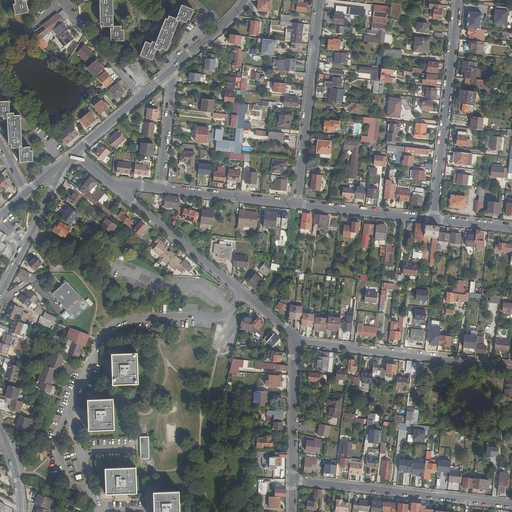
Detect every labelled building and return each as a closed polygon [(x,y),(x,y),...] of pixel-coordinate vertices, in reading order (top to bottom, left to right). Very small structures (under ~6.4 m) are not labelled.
[(16,0),(15,0),(16,4),(14,5),(16,15),(28,13),(25,0),(16,0)] [(124,41),(124,30),(122,30),(121,26),(114,27),(112,0),(99,0),(100,1),(101,23),(103,23),(103,27),(111,27),(111,41),(124,41)] [(298,0),(298,7),(307,9),(308,4),(303,3),(301,3),(301,0),(298,0)] [(259,1),(258,10),(271,13),(273,3),(264,1),(259,1)] [(392,4),(391,16),(400,18),(402,5),(392,4)] [(443,6),(428,4),(428,10),(434,10),(434,20),(442,21),(443,6)] [(194,10),(182,5),(177,19),(169,16),(168,20),(166,19),(156,43),(152,42),(152,44),(146,42),(141,56),(153,60),(157,50),(161,51),(162,48),(167,50),(179,20),(187,23),(188,19),(190,20),(194,10)] [(376,18),(388,20),(389,7),(376,6),(374,18),(376,18)] [(63,10),(58,15),(63,22),(68,17),(69,17),(63,10)] [(480,11),(470,10),(468,26),(478,27),(480,11)] [(34,32),(41,39),(53,30),(62,23),(63,22),(58,15),(57,14),(39,28),(34,32)] [(251,21),(249,37),(258,38),(260,22),(251,21)] [(373,22),(371,30),(379,31),(386,32),(387,25),(376,26),(375,22),(373,22)] [(429,23),(419,22),(417,32),(428,33),(429,23)] [(62,23),(53,30),(59,37),(57,38),(64,47),(73,40),(66,31),(68,30),(62,23)] [(292,27),(288,26),(287,32),(291,32),(290,42),(301,43),(304,24),(292,23),(292,27)] [(484,30),(468,29),(468,35),(469,35),(469,39),(472,40),(472,41),(483,42),(484,30)] [(378,43),(384,44),(386,32),(379,31),(379,32),(378,43)] [(242,36),(231,34),(229,43),(241,45),(242,36)] [(429,39),(416,37),(415,51),(428,52),(429,39)] [(260,38),(259,38),(258,41),(263,42),(262,45),(260,44),(259,55),(266,55),(267,49),(272,49),(272,43),(268,42),(268,39),(263,39),(260,38)] [(340,41),(329,40),(328,49),(339,50),(340,41)] [(483,42),(472,41),(471,50),(473,51),(473,54),(484,55),(485,42),(483,42)] [(72,56),(79,45),(74,42),(68,53),(72,56)] [(86,61),(93,54),(85,46),(78,53),(86,61)] [(402,51),(384,49),(383,56),(402,58),(402,51)] [(328,58),(328,63),(346,65),(351,65),(351,60),(347,60),(348,52),(339,51),(339,53),(336,53),(335,59),(328,58)] [(244,58),(245,53),(236,52),(234,64),(233,64),(233,67),(239,68),(239,66),(241,66),(241,62),(243,62),(243,58),(244,58)] [(216,55),(209,54),(208,59),(206,59),(205,70),(215,71),(216,55)] [(125,65),(140,83),(150,76),(140,65),(134,57),(125,65)] [(290,71),(294,72),(296,59),(285,58),(284,70),(290,71)] [(95,77),(104,69),(99,64),(97,60),(88,68),(95,77)] [(475,62),(463,61),(462,70),(465,71),(465,78),(467,78),(476,79),(478,68),(474,68),(475,62)] [(439,63),(429,62),(428,72),(438,73),(439,63)] [(139,85),(140,83),(125,65),(123,66),(139,85)] [(248,66),(243,66),(243,67),(242,78),(256,80),(256,79),(264,80),(265,75),(264,75),(264,74),(252,73),(252,77),(246,76),(248,66)] [(376,81),(379,81),(381,69),(378,68),(360,66),(359,72),(373,74),(372,80),(373,80),(375,81),(376,81)] [(380,81),(392,83),(393,78),(384,77),(385,74),(393,75),(393,70),(382,69),(380,81)] [(113,81),(105,72),(98,78),(106,88),(113,81)] [(201,74),(190,73),(189,80),(200,81),(201,74)] [(436,85),(437,81),(437,80),(437,75),(427,74),(426,84),(436,85)] [(237,78),(228,77),(227,88),(235,89),(236,81),(241,82),(242,78),(237,78)] [(326,82),(326,88),(332,88),(338,89),(343,90),(344,79),(338,78),(338,79),(334,78),(333,83),(326,82)] [(476,79),(467,78),(466,83),(479,85),(483,85),(482,88),(479,87),(478,92),(490,94),(492,81),(476,79)] [(285,88),(285,83),(273,82),(273,84),(275,84),(274,92),(284,93),(285,88)] [(124,92),(117,84),(109,90),(117,99),(124,92)] [(338,89),(332,88),(332,94),(330,93),(329,100),(343,102),(343,97),(342,97),(343,90),(338,89)] [(435,98),(436,89),(426,88),(425,98),(435,98)] [(461,90),(460,103),(475,104),(476,92),(461,90)] [(225,102),(234,103),(235,92),(231,91),(231,93),(226,92),(225,102)] [(292,97),(292,96),(285,96),(284,105),(297,107),(298,98),(292,97)] [(402,99),(390,98),(388,117),(400,118),(402,99)] [(203,99),(201,112),(213,113),(214,101),(203,99)] [(99,103),(94,107),(100,114),(108,108),(102,100),(99,103)] [(20,163),(33,162),(33,151),(30,151),(30,147),(22,148),(20,115),(14,116),(14,113),(10,113),(9,101),(0,101),(0,116),(3,117),(4,119),(8,119),(9,145),(11,145),(12,148),(19,148),(20,163)] [(361,113),(362,104),(345,102),(345,107),(347,107),(346,112),(361,113)] [(433,103),(423,102),(422,110),(432,111),(433,103)] [(233,115),(238,116),(239,103),(234,103),(233,111),(233,114),(232,113),(229,111),(217,110),(216,113),(229,115),(233,115)] [(463,112),(471,113),(472,105),(464,104),(463,112)] [(158,110),(147,109),(146,120),(156,121),(158,110)] [(260,112),(249,110),(249,115),(247,115),(247,122),(249,122),(249,124),(254,124),(254,123),(259,124),(260,112)] [(292,112),(280,111),(278,125),(288,126),(289,120),(291,121),(292,112)] [(87,127),(96,120),(90,112),(81,120),(87,127)] [(227,120),(227,127),(237,128),(238,116),(233,115),(232,118),(230,118),(230,120),(227,120)] [(483,118),(471,116),(470,129),(481,130),(483,118)] [(376,119),(364,117),(364,123),(370,124),(369,137),(362,136),(362,142),(370,143),(373,143),(376,119)] [(339,125),(339,122),(326,120),(324,130),(325,131),(325,132),(331,133),(331,131),(334,131),(334,128),(339,128),(339,125)] [(388,132),(387,145),(388,145),(396,146),(398,133),(399,134),(400,121),(391,120),(390,133),(388,132)] [(154,123),(144,122),(143,136),(152,137),(154,123)] [(426,133),(427,124),(416,123),(415,137),(426,138),(426,133)] [(60,132),(58,135),(66,145),(79,134),(78,133),(80,131),(76,127),(76,126),(74,124),(62,134),(60,132)] [(197,127),(195,142),(207,143),(211,144),(212,140),(213,133),(208,133),(209,128),(197,127)] [(237,128),(235,142),(238,142),(242,142),(244,129),(243,129),(237,128)] [(213,129),(213,133),(212,140),(221,141),(223,130),(213,129)] [(468,133),(458,132),(458,141),(456,141),(456,144),(457,145),(457,146),(466,146),(467,137),(472,137),(472,133),(468,133)] [(116,150),(125,142),(119,134),(109,142),(116,150)] [(331,139),(319,137),(317,153),(321,154),(320,157),(331,158),(331,154),(330,154),(331,139)] [(347,140),(344,140),(343,150),(346,150),(353,151),(351,168),(349,168),(349,173),(354,174),(353,179),(356,179),(359,155),(360,151),(360,147),(361,142),(347,140)] [(234,153),(235,143),(217,141),(216,151),(223,152),(227,152),(231,153),(234,153)] [(152,151),(152,144),(143,143),(142,155),(152,156),(153,151),(152,151)] [(104,161),(112,152),(103,145),(96,154),(104,161)] [(397,155),(396,163),(401,164),(402,153),(402,152),(403,147),(399,146),(396,146),(388,145),(388,149),(387,151),(395,152),(395,154),(397,155)] [(429,155),(430,150),(403,147),(402,152),(429,155)] [(194,167),(195,153),(182,151),(181,161),(179,161),(179,165),(194,167)] [(472,154),(456,153),(455,164),(471,166),(472,154)] [(414,157),(405,156),(405,158),(403,158),(403,164),(413,165),(414,157)] [(284,169),(286,169),(287,162),(274,161),(272,172),(283,173),(284,169)] [(131,174),(132,163),(119,162),(118,172),(131,174)] [(197,163),(196,174),(209,175),(210,163),(197,163)] [(136,165),(135,174),(149,175),(150,166),(136,165)] [(503,178),(504,169),(491,167),(490,177),(503,178)] [(228,173),(227,182),(239,183),(240,170),(238,170),(238,169),(236,168),(235,170),(229,169),(228,173)] [(425,171),(414,170),(413,179),(424,180),(425,171)] [(225,172),(215,171),(214,182),(224,183),(225,172)] [(257,173),(247,172),(245,183),(256,184),(257,173)] [(320,191),(322,175),(313,174),(311,190),(320,191)] [(458,175),(457,184),(468,186),(469,176),(458,175)] [(4,188),(9,184),(2,176),(0,178),(0,191),(1,193),(5,189),(4,188)] [(286,191),(288,177),(276,176),(276,179),(276,184),(272,184),(271,189),(286,191)] [(96,184),(92,180),(91,182),(89,180),(84,186),(90,191),(96,184)] [(392,181),(387,181),(385,198),(394,199),(396,184),(392,184),(392,181)] [(350,198),(354,199),(354,198),(355,189),(343,187),(342,197),(347,197),(350,197),(350,198)] [(355,189),(354,198),(364,199),(365,188),(360,187),(356,187),(355,189)] [(478,187),(476,192),(474,213),(482,214),(485,188),(478,187)] [(82,188),(79,191),(85,196),(88,193),(82,188)] [(104,193),(98,188),(90,200),(96,205),(101,208),(110,216),(112,214),(101,205),(102,204),(98,201),(104,193)] [(369,189),(368,198),(378,199),(379,190),(369,189)] [(402,200),(409,201),(410,191),(398,190),(397,202),(402,202),(402,200)] [(69,195),(66,200),(77,207),(83,198),(74,191),(71,196),(69,195)] [(423,193),(414,192),(413,205),(422,206),(423,193)] [(179,197),(166,195),(164,207),(163,207),(163,210),(177,211),(178,208),(179,197)] [(465,209),(466,197),(452,195),(451,207),(465,209)] [(498,216),(500,203),(488,202),(487,215),(498,216)] [(101,208),(96,205),(92,211),(97,214),(101,208)] [(61,219),(70,225),(78,213),(69,207),(61,219)] [(178,208),(177,211),(177,215),(182,216),(182,218),(192,221),(193,220),(196,220),(197,216),(198,216),(198,213),(195,212),(184,209),(178,208)] [(240,209),(237,229),(242,229),(242,227),(256,228),(258,212),(244,210),(244,209),(240,209)] [(200,223),(213,225),(214,211),(202,210),(200,223)] [(129,231),(134,224),(120,212),(118,216),(128,225),(125,228),(129,231)] [(275,228),(277,213),(266,212),(264,227),(275,228)] [(288,213),(277,212),(277,213),(275,228),(274,239),(277,240),(280,217),(288,218),(288,213)] [(311,218),(311,214),(303,214),(301,228),(311,229),(312,218),(311,218)] [(315,223),(314,223),(312,235),(316,235),(318,228),(327,229),(329,217),(316,215),(315,223)] [(117,225),(106,218),(101,225),(112,233),(117,225)] [(381,219),(377,219),(377,221),(375,238),(386,239),(387,226),(384,226),(379,225),(380,224),(380,223),(381,219)] [(52,231),(64,239),(70,229),(58,221),(52,231)] [(359,226),(359,223),(356,223),(355,221),(353,221),(352,222),(351,226),(351,231),(358,232),(359,228),(359,226)] [(146,228),(140,223),(134,230),(140,235),(146,228)] [(364,235),(363,235),(362,245),(368,246),(368,240),(367,240),(367,237),(368,237),(369,234),(372,234),(374,225),(365,224),(364,235)] [(424,235),(425,225),(416,224),(414,239),(415,239),(423,240),(424,235)] [(351,226),(344,225),(343,236),(350,237),(351,231),(351,226)] [(439,227),(425,225),(424,235),(427,235),(433,236),(437,236),(438,236),(439,227)] [(481,231),(476,231),(476,236),(475,240),(479,240),(479,241),(483,242),(484,234),(481,233),(481,231)] [(448,241),(449,234),(440,233),(439,240),(448,241)] [(460,238),(461,234),(452,233),(451,243),(460,244),(460,238)] [(466,246),(475,247),(475,240),(476,236),(467,235),(466,246)] [(164,243),(160,240),(158,243),(166,250),(167,249),(164,247),(165,245),(163,244),(164,243)] [(166,250),(158,243),(153,249),(161,256),(166,250)] [(391,244),(387,243),(386,248),(386,254),(390,254),(389,262),(388,269),(393,269),(395,248),(391,248),(391,244)] [(225,247),(225,245),(214,244),(213,253),(218,254),(218,258),(230,259),(231,247),(225,247)] [(511,254),(511,246),(499,245),(499,247),(495,247),(495,251),(502,252),(501,253),(511,254)] [(411,258),(425,259),(426,251),(412,249),(411,258)] [(166,250),(161,256),(160,257),(168,264),(174,257),(169,252),(166,250)] [(235,254),(233,265),(247,267),(248,255),(235,254)] [(42,264),(35,257),(29,263),(35,270),(42,264)] [(176,270),(177,268),(182,263),(174,257),(168,264),(176,270)] [(182,263),(190,270),(193,268),(184,260),(182,263)] [(408,264),(408,263),(403,262),(402,274),(415,275),(416,265),(408,264)] [(189,272),(190,270),(182,263),(177,268),(182,272),(185,269),(189,272)] [(266,276),(271,270),(264,264),(259,270),(266,276)] [(31,276),(33,275),(20,268),(18,273),(27,278),(29,275),(31,276)] [(394,272),(394,276),(383,275),(382,282),(386,283),(395,284),(396,276),(396,271),(395,271),(395,272),(394,272)] [(248,283),(255,289),(262,280),(255,274),(248,283)] [(482,289),(484,274),(477,274),(475,293),(481,294),(482,289)] [(56,289),(69,306),(79,297),(64,280),(62,281),(63,283),(61,285),(59,286),(56,289)] [(65,310),(69,306),(56,289),(51,294),(65,310)] [(25,296),(32,301),(35,302),(38,297),(28,290),(25,296)] [(429,291),(417,290),(416,299),(428,301),(429,291)] [(376,303),(377,293),(365,292),(364,302),(376,303)] [(23,294),(19,301),(28,307),(32,301),(25,296),(23,294)] [(494,295),(490,295),(490,303),(499,304),(500,296),(495,296),(494,295)] [(90,306),(93,304),(87,298),(84,301),(90,306)] [(287,307),(290,302),(288,301),(282,298),(278,306),(286,310),(287,307)] [(511,312),(511,303),(503,303),(502,312),(506,312),(506,314),(510,315),(510,313),(511,312)] [(11,304),(6,317),(13,319),(14,320),(16,316),(22,319),(23,316),(22,316),(24,309),(11,304)] [(288,318),(301,319),(302,314),(303,307),(290,306),(289,308),(289,312),(288,318)] [(43,316),(55,321),(56,317),(46,310),(43,316)] [(426,311),(416,310),(415,319),(425,320),(426,311)] [(357,334),(376,336),(379,313),(376,313),(374,328),(363,326),(363,324),(358,323),(357,334)] [(300,326),(313,328),(314,319),(315,315),(302,314),(301,319),(300,326)] [(248,317),(243,316),(240,329),(250,331),(251,325),(252,320),(247,319),(248,317)] [(262,336),(264,326),(260,322),(261,321),(257,318),(252,324),(258,329),(256,331),(257,332),(262,336)] [(326,331),(326,330),(327,321),(314,319),(313,328),(313,330),(326,331)] [(326,330),(339,331),(340,320),(327,319),(327,321),(326,330)] [(8,331),(24,337),(28,325),(14,320),(11,327),(10,326),(8,331)] [(238,329),(240,323),(232,321),(231,327),(238,329)] [(343,331),(351,332),(352,324),(344,323),(343,331)] [(250,331),(250,332),(253,333),(255,334),(257,332),(256,331),(258,329),(252,324),(251,325),(250,331)] [(83,346),(88,334),(87,334),(71,328),(67,340),(69,341),(83,346)] [(422,341),(424,331),(411,330),(410,339),(422,341)] [(475,349),(475,351),(485,352),(485,345),(482,345),(483,332),(477,331),(477,335),(476,347),(475,349)] [(65,353),(69,341),(67,340),(65,339),(50,333),(46,345),(55,349),(65,353)] [(274,334),(272,335),(269,333),(268,335),(266,337),(264,339),(273,347),(280,339),(274,334)] [(9,346),(15,348),(18,339),(7,334),(4,344),(8,345),(9,346)] [(476,347),(477,335),(467,334),(466,347),(470,348),(470,346),(476,347)] [(428,346),(437,347),(438,345),(439,336),(434,335),(433,340),(428,340),(428,346)] [(439,336),(438,345),(449,346),(450,337),(442,336),(439,336)] [(502,350),(509,351),(510,340),(496,338),(495,347),(502,348),(502,350)] [(8,345),(4,344),(0,342),(0,352),(5,355),(8,345)] [(61,364),(63,359),(64,356),(53,351),(52,355),(49,362),(51,363),(49,366),(44,364),(37,380),(43,382),(42,385),(40,384),(39,387),(51,389),(54,382),(53,382),(52,381),(53,377),(56,371),(58,366),(59,367),(60,367),(61,364)] [(271,352),(271,351),(269,351),(268,358),(265,358),(265,363),(276,364),(276,362),(280,362),(281,353),(271,352)] [(317,356),(316,371),(327,372),(329,352),(322,352),(321,356),(317,356)] [(137,353),(112,354),(113,385),(138,384),(137,353)] [(233,359),(230,372),(239,373),(239,367),(243,367),(244,360),(233,359)] [(354,360),(348,360),(347,370),(356,371),(356,363),(354,363),(354,360)] [(265,363),(257,362),(256,369),(261,369),(262,367),(265,367),(280,369),(288,370),(288,366),(276,364),(265,363)] [(378,362),(373,362),(372,372),(372,375),(380,376),(381,372),(381,368),(377,367),(378,362)] [(14,383),(19,367),(9,364),(4,380),(14,383)] [(396,373),(397,365),(387,364),(386,372),(396,373)] [(337,369),(337,373),(339,374),(339,379),(346,380),(347,370),(337,369)] [(372,375),(372,372),(363,372),(362,382),(371,384),(372,375)] [(323,375),(309,373),(308,380),(316,381),(316,385),(321,385),(322,378),(323,375)] [(280,381),(280,376),(269,375),(269,383),(273,384),(273,383),(277,383),(278,381),(280,381)] [(402,377),(397,377),(396,388),(403,388),(403,391),(408,391),(410,378),(406,378),(403,378),(402,377)] [(16,400),(19,388),(9,385),(7,392),(6,397),(12,399),(16,400)] [(264,391),(254,391),(253,406),(267,406),(267,391),(264,391)] [(329,405),(329,410),(340,411),(342,398),(327,396),(326,405),(329,405)] [(19,413),(22,402),(17,400),(16,400),(12,399),(9,410),(19,413)] [(114,429),(113,399),(88,400),(89,430),(114,429)] [(406,424),(407,424),(415,425),(417,425),(418,418),(414,418),(414,422),(411,422),(412,412),(407,412),(406,424)] [(27,431),(30,420),(19,417),(18,420),(19,420),(18,423),(17,428),(27,431)] [(330,427),(320,424),(317,435),(328,437),(330,427)] [(379,429),(369,428),(368,442),(378,443),(379,429)] [(426,429),(414,428),(413,439),(425,440),(426,429)] [(149,459),(148,437),(140,438),(141,459),(149,459)] [(271,437),(264,437),(264,438),(257,438),(257,448),(262,448),(262,446),(272,446),(272,440),(271,440),(271,437)] [(315,439),(307,437),(306,451),(314,452),(315,439)] [(340,466),(350,468),(350,462),(352,442),(344,441),(344,443),(339,442),(339,445),(339,448),(339,451),(341,451),(340,466)] [(486,447),(485,457),(494,458),(494,455),(498,455),(498,447),(486,447)] [(287,457),(287,452),(276,452),(276,456),(270,456),(269,465),(274,465),(276,465),(279,465),(280,465),(281,457),(287,457)] [(424,476),(424,477),(427,477),(428,471),(428,468),(430,468),(434,469),(435,461),(429,460),(430,453),(427,452),(425,464),(424,476)] [(304,472),(311,473),(312,469),(313,457),(306,457),(304,472)] [(325,459),(325,464),(325,473),(334,473),(335,465),(328,465),(328,458),(326,458),(325,459)] [(370,468),(378,469),(379,461),(372,460),(372,459),(368,459),(367,466),(370,467),(370,468)] [(381,478),(389,479),(392,462),(383,461),(381,478)] [(349,472),(361,474),(362,468),(362,463),(350,462),(350,468),(349,472)] [(424,476),(425,464),(413,463),(411,474),(416,475),(424,476)] [(137,493),(136,468),(106,469),(106,494),(137,493)] [(452,482),(461,483),(462,472),(449,470),(448,479),(452,482)] [(509,474),(499,473),(497,491),(504,492),(504,488),(507,488),(507,486),(508,486),(508,481),(509,474)] [(472,487),(473,478),(463,477),(462,487),(466,487),(468,487),(472,487)] [(487,489),(488,480),(480,479),(480,478),(478,478),(477,479),(474,479),(473,487),(487,489)] [(179,511),(179,492),(154,493),(154,511),(179,511)] [(38,494),(34,504),(39,506),(48,510),(52,500),(38,494)] [(280,508),(280,497),(269,497),(269,508),(280,508)] [(314,502),(314,500),(307,500),(307,509),(315,510),(316,502),(314,502)] [(341,511),(347,511),(349,504),(342,503),(342,501),(336,501),(335,511),(341,511)] [(369,511),(370,502),(359,501),(354,501),(353,509),(358,509),(358,510),(369,511)] [(381,511),(382,510),(381,510),(382,502),(372,501),(371,509),(379,510),(379,511),(381,511)] [(394,511),(395,505),(395,504),(383,503),(382,510),(381,511),(394,511)] [(420,511),(421,506),(421,505),(421,504),(416,504),(413,503),(412,503),(410,511),(420,511)]
